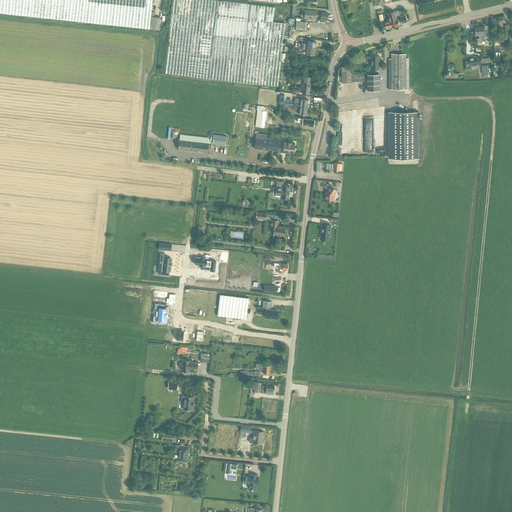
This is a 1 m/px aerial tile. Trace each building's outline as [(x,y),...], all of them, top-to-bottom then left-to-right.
[(0,0),(0,13),(149,29),(151,17),(151,15),(152,0),(0,0)] [(172,0),(164,73),(278,87),(281,61),(279,61),(278,61),(279,52),(280,52),(282,53),(285,23),(273,22),(275,7),(209,0),(172,0)] [(305,18),(316,19),(316,11),(305,10),(305,18)] [(389,19),(391,27),(391,28),(397,26),(399,25),(397,19),(396,19),(395,16),(394,11),(393,11),(387,12),(389,19)] [(151,17),(149,29),(159,30),(160,17),(152,17),(151,17)] [(295,29),(305,30),(306,22),(296,21),(295,29)] [(500,38),(495,38),(496,45),(499,44),(498,41),(506,41),(506,43),(510,43),(510,37),(511,37),(511,35),(509,35),(506,35),(506,36),(500,37),(500,38)] [(315,48),(301,47),(301,49),(305,49),(305,48),(307,48),(306,54),(314,55),(315,48)] [(391,59),(389,59),(389,90),(409,90),(409,59),(406,59),(406,58),(406,54),(391,54),(391,59)] [(371,56),(371,69),(379,69),(379,56),(371,56)] [(465,61),(466,69),(466,68),(471,68),(471,65),(481,64),(480,57),(477,57),(476,56),(476,57),(470,58),(470,61),(466,61),(465,61)] [(351,67),(341,67),(341,83),(352,83),(351,81),(367,81),(367,90),(379,90),(379,74),(351,74),(351,67)] [(281,95),(280,103),(291,104),(291,101),(283,100),(284,95),(281,95)] [(294,102),(294,106),(307,107),(308,100),(301,99),(300,103),(294,102)] [(280,104),(279,114),(286,115),(287,105),(280,104)] [(307,107),(294,106),(293,109),(299,110),(299,114),(306,115),(307,107)] [(255,126),(256,126),(264,127),(267,128),(267,127),(267,124),(264,123),(266,111),(263,111),(260,111),(259,113),(257,112),(255,126)] [(413,112),(389,112),(389,133),(389,158),(417,158),(417,112),(413,112)] [(302,122),(302,125),(313,126),(314,120),(298,118),(298,122),(302,122)] [(254,149),(293,153),(293,152),(295,151),(295,150),(294,148),(295,143),(266,140),(267,135),(258,134),(258,132),(255,131),(255,133),(256,134),(254,149)] [(208,143),(208,137),(180,135),(179,140),(177,150),(207,153),(208,143)] [(212,144),(225,146),(226,137),(213,135),(212,144)] [(326,163),(325,169),(333,170),(339,171),(341,171),(342,164),(339,163),(334,163),(334,162),(334,164),(326,163)] [(283,182),(277,181),(276,187),(275,187),(275,188),(273,188),(272,195),(281,195),(281,198),(288,199),(290,186),(283,185),(283,182)] [(325,200),(333,201),(333,200),(333,199),(338,199),(339,192),(336,191),(337,190),(330,185),(330,186),(326,192),(325,200)] [(254,212),(254,217),(255,217),(255,218),(266,219),(271,219),(270,227),(269,228),(269,232),(273,233),(273,234),(284,236),(285,228),(285,227),(277,226),(278,220),(274,219),(274,215),(266,214),(267,213),(256,212),(256,213),(254,212)] [(322,224),(320,237),(329,238),(330,225),(322,224)] [(160,254),(159,266),(162,267),(162,274),(168,275),(169,272),(169,271),(170,271),(170,266),(171,266),(170,266),(171,264),(171,263),(171,258),(164,258),(164,257),(164,254),(160,254)] [(195,257),(195,264),(199,265),(199,266),(200,266),(210,267),(210,270),(215,271),(216,261),(211,261),(206,261),(206,258),(205,258),(205,257),(200,257),(200,258),(195,257)] [(274,262),(273,272),(282,273),(282,269),(287,270),(287,267),(288,267),(288,265),(287,264),(274,262)] [(188,300),(187,307),(198,308),(198,301),(198,299),(199,294),(192,293),(191,299),(192,299),(192,300),(191,300),(188,300)] [(248,298),(220,295),(217,316),(246,319),(248,298)] [(153,315),(153,323),(161,324),(161,320),(165,321),(166,316),(166,313),(167,308),(165,308),(166,304),(155,303),(154,310),(158,310),(157,316),(153,315)] [(266,309),(265,318),(277,319),(278,311),(266,309)] [(189,371),(189,368),(197,369),(197,362),(190,361),(182,360),(182,363),(179,363),(179,367),(181,367),(181,370),(189,371)] [(259,364),(259,369),(263,369),(262,372),(269,373),(270,365),(259,364)] [(254,392),(273,394),(274,387),(261,385),(261,382),(251,381),(250,389),(254,389),(254,392)] [(184,402),(183,409),(193,410),(194,397),(182,396),(181,402),(184,402)] [(237,424),(237,431),(246,431),(246,430),(254,431),(254,435),(253,435),(253,438),(250,438),(249,442),(252,443),(252,447),(254,447),(254,449),(258,449),(258,448),(260,448),(261,440),(262,440),(262,436),(258,435),(258,431),(259,431),(260,427),(237,424)] [(179,445),(176,445),(175,451),(179,452),(178,460),(178,461),(178,463),(182,464),(182,461),(187,462),(187,461),(189,447),(189,446),(184,446),(184,443),(180,443),(180,445),(179,445)] [(247,476),(247,484),(249,484),(249,489),(255,490),(256,485),(258,485),(258,477),(257,477),(257,475),(250,474),(250,476),(247,476)]
